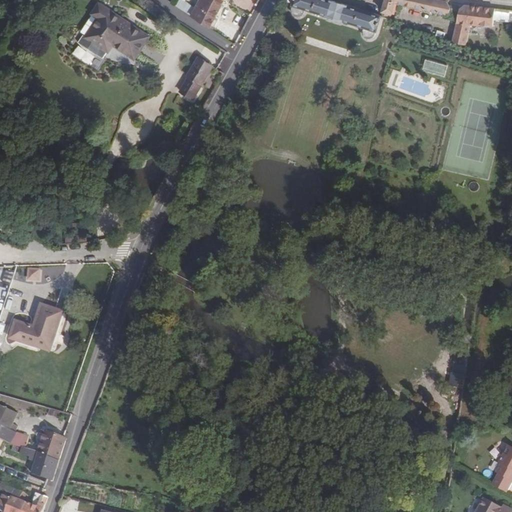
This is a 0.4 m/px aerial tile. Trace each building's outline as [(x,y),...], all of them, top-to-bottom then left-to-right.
[(198,0),(190,16),(211,29),(225,0),(258,0),(259,0),(198,0)] [(382,17),(327,0),(294,0),(293,5),(377,32),(382,17)] [(451,9),(449,6),(447,2),(436,0),(385,0),(382,13),(392,16),(396,5),(449,17),(451,9)] [(149,37),(99,4),(92,15),(98,18),(85,37),(109,53),(113,46),(134,60),(149,37)] [(511,11),(465,6),(461,10),(453,44),(466,47),(471,27),(494,28),(495,22),(511,24),(511,11)] [(213,66),(198,58),(187,77),(188,78),(180,92),(193,100),(213,66)] [(447,77),(450,66),(428,59),(424,70),(447,77)] [(33,327),(25,325),(20,342),(36,347),(38,339),(48,342),(52,329),(56,330),(62,312),(41,305),(33,327)] [(0,328),(8,330),(12,314),(2,312),(0,321),(0,328)] [(36,347),(49,350),(56,330),(52,329),(48,342),(38,339),(36,347)] [(466,366),(470,341),(459,340),(455,365),(466,366)] [(8,444),(16,426),(11,424),(17,413),(0,405),(0,439),(5,443),(8,444)] [(26,437),(16,426),(8,444),(22,448),(26,437)] [(45,430),(38,453),(59,460),(66,439),(45,430)] [(511,448),(506,445),(497,461),(498,463),(494,472),(495,473),(489,484),(503,492),(509,480),(511,481),(511,480),(511,448)] [(32,472),(52,480),(59,460),(38,453),(32,451),(30,455),(37,457),(32,472)] [(22,511),(24,501),(19,499),(22,492),(1,482),(0,484),(0,492),(3,494),(0,501),(0,504),(7,507),(4,511),(22,511)] [(22,511),(42,511),(45,504),(42,503),(44,497),(41,495),(37,506),(32,504),(24,501),(22,511)] [(502,511),(498,509),(499,507),(481,497),(473,511),(502,511)]
